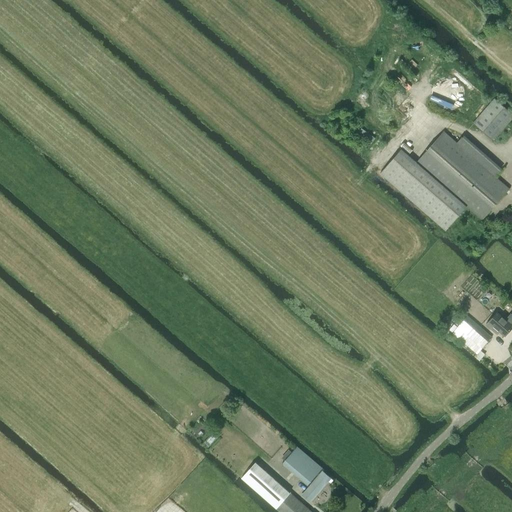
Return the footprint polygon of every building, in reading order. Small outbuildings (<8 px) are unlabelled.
[(511,113),(495,98),(473,123),(493,140),(511,118),(511,113)] [(401,148),(380,172),(446,230),(467,206),(482,219),(509,188),(496,177),(456,142),(444,131),(417,162),(401,148)] [(511,325),(497,312),(486,325),(496,333),(498,330),(505,336),(511,327),(511,325)] [(468,316),(453,333),(477,354),(480,351),(492,337),(468,316)] [(296,446),(282,463),(291,470),(305,454),(296,446)] [(255,462),(242,478),(276,508),(290,492),(255,462)] [(310,501),(330,478),(323,471),(303,495),(310,501)] [(280,511),(311,511),(312,511),(290,492),(276,508),(280,511)]
